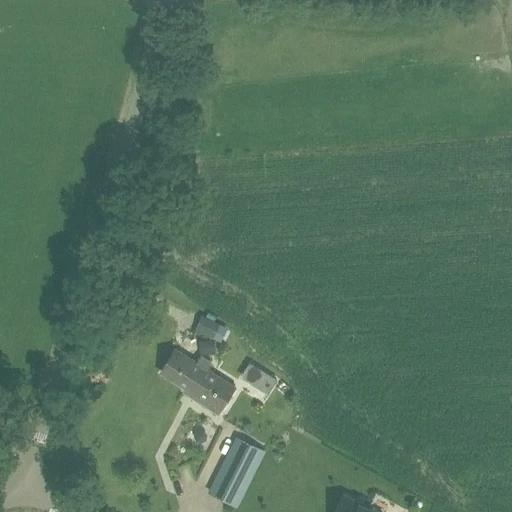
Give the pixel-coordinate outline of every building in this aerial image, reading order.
[(218,414),(236,387),(205,367),(204,368),(176,350),(162,371),(187,387),(184,392),(218,414)] [(251,364),(243,377),(269,394),(277,380),(251,364)] [(293,438),(275,475),(293,484),(311,448),(293,438)] [(236,440),(210,492),(237,506),(263,453),(236,440)] [(240,503),(256,511),(285,511),(295,495),(257,473),(240,503)] [(323,479),(307,511),(329,511),(341,487),(323,479)] [(375,511),(346,497),(338,511),(375,511)]
